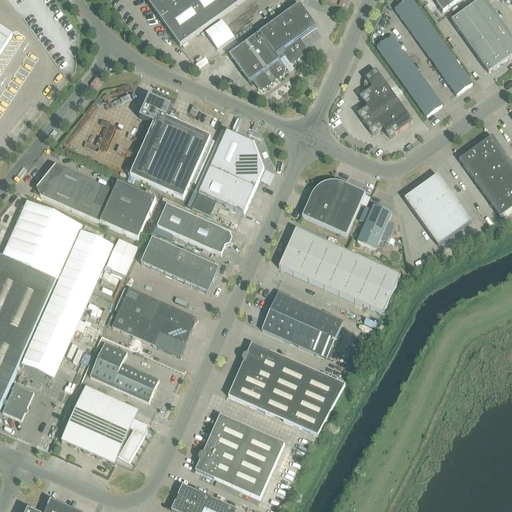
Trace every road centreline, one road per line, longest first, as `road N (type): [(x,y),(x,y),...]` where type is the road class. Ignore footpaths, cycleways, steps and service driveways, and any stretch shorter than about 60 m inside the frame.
road 1 (unclassified): [(308,142),(151,490),(111,501),(20,462)]
road 2 (unclassified): [(511,90),(392,172),(308,142)]
road 3 (unclassified): [(308,142),(112,51)]
road 4 (unclassified): [(0,196),(112,51)]
road 5 (unclassified): [(372,0),(308,142)]
road 6 (unknown): [(0,138),(37,63),(36,44),(0,6)]
